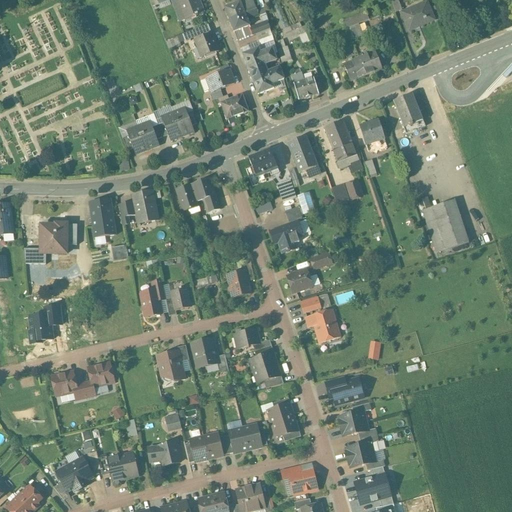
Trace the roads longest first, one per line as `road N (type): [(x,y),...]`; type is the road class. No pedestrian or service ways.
road 1 (residential): [(276,307),(0,373)]
road 2 (residential): [(325,452),(83,511)]
road 3 (secondary): [(0,189),(104,188),(224,155)]
road 4 (secondary): [(269,136),(432,69)]
road 5 (residential): [(224,155),(276,307)]
road 6 (residential): [(276,307),(325,452)]
road 7 (residential): [(269,136),(216,0)]
road 8 (unclassified): [(432,69),(456,98),(477,94),(508,38)]
